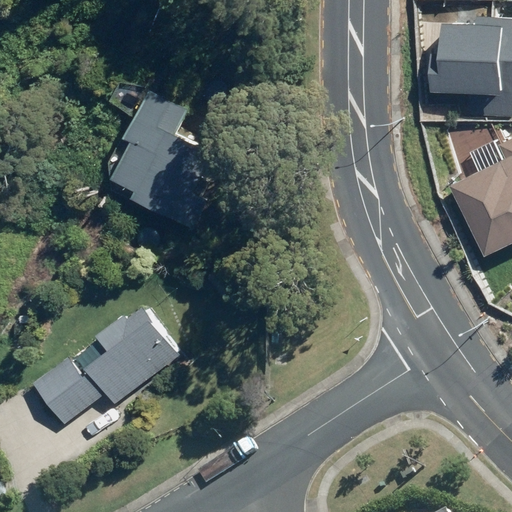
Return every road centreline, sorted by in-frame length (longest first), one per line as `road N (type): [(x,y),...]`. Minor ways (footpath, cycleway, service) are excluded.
road 1 (tertiary): [(357,0),(355,120),(371,202),(441,346)]
road 2 (residential): [(248,477),(441,346)]
